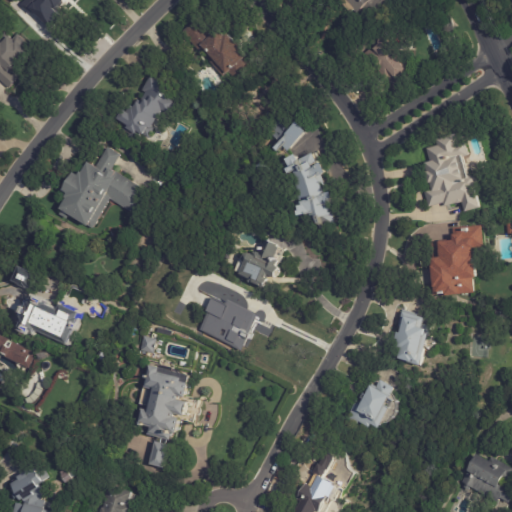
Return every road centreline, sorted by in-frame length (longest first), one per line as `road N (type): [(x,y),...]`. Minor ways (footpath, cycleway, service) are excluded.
road 1 (residential): [(228,511),(251,496),(353,319),(380,254),(386,201),(369,143),(252,0)]
road 2 (residential): [(166,0),(83,90),(0,199)]
road 3 (residential): [(369,143),(511,48)]
